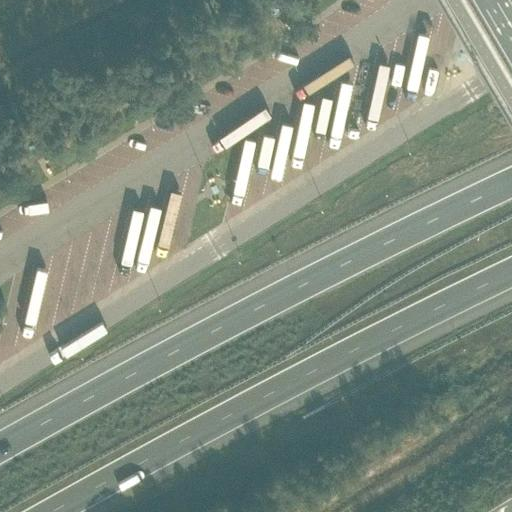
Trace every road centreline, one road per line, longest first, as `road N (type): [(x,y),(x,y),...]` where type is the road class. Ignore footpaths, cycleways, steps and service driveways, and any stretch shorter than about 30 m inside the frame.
road 1 (motorway): [(511,183),(340,260),(0,446)]
road 2 (motorway): [(62,511),(511,276)]
